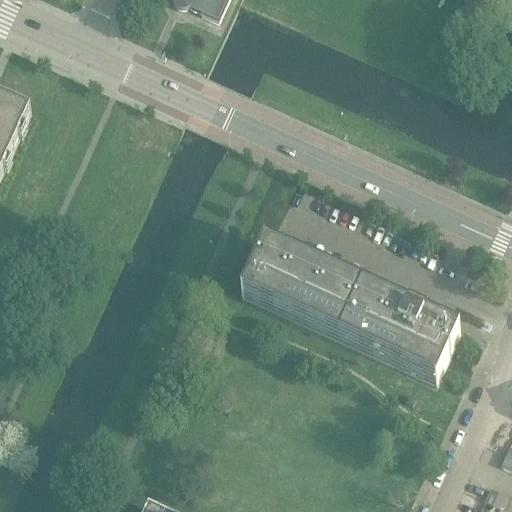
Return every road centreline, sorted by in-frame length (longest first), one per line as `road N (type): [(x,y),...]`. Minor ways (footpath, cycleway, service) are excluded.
road 1 (tertiary): [(511,249),(82,53)]
road 2 (residential): [(441,511),(502,384),(511,342)]
